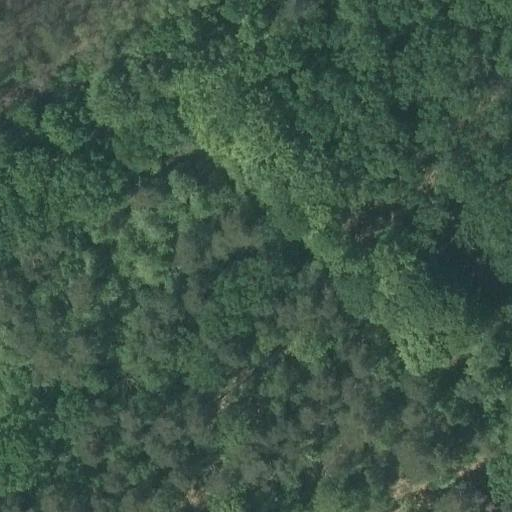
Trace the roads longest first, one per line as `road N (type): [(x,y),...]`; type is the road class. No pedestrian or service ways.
road 1 (track): [(511,344),(304,131)]
road 2 (track): [(304,131),(491,0)]
